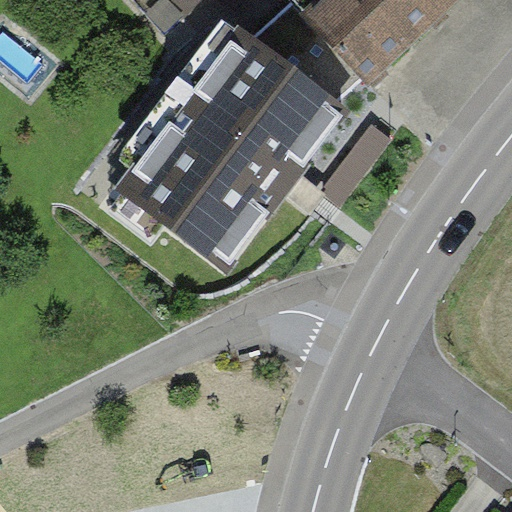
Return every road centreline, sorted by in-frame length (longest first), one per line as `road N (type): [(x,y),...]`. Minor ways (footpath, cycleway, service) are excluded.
road 1 (residential): [(375,347),(300,312),(234,327),(0,445)]
road 2 (primary): [(375,347),(511,138)]
road 3 (primary): [(319,511),(333,449),(375,347)]
road 4 (residential): [(511,451),(375,347)]
